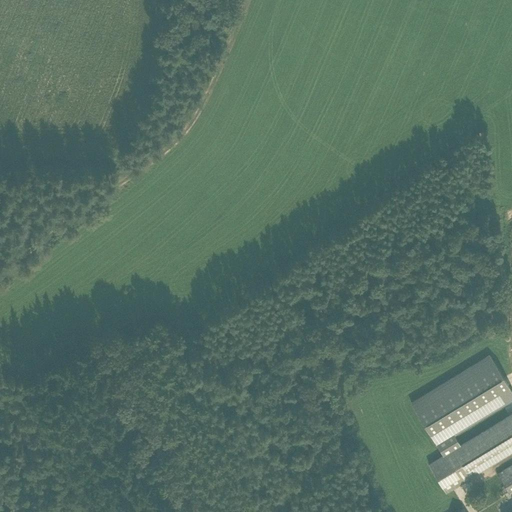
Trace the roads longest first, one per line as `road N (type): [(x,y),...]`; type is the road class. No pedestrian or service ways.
road 1 (track): [(0,163),(106,162),(132,172),(191,123),(244,0)]
road 2 (track): [(132,172),(0,272)]
